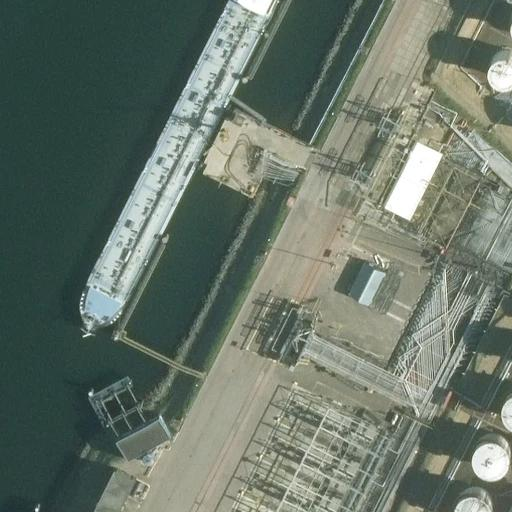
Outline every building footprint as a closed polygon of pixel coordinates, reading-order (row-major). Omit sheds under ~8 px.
[(498,54),(496,56),(494,58),(493,61),(493,63),(493,66),(493,69),(494,71),(496,74),(497,76),(500,78),(502,79),(505,80),(508,80),(511,80),(511,79),(511,51),(509,51),(507,51),(504,51),(501,52),(498,54)] [(237,111),(233,118),(242,123),(245,116),(237,111)] [(369,303),(385,271),(365,261),(349,293),(369,303)] [(298,356),(309,334),(301,329),(289,351),(298,356)] [(175,438),(164,418),(163,417),(120,440),(132,461),(175,438)] [(485,436),(481,439),(479,441),(478,444),(476,447),(476,449),(476,451),(476,454),(477,458),(479,461),(480,462),(481,464),(482,465),(484,466),(487,468),(490,469),(494,469),(497,468),(500,467),(503,466),(506,464),(508,461),(509,458),(510,457),(510,455),(511,451),(510,447),(510,445),(508,443),(507,440),(504,438),(502,436),(499,435),(497,434),(492,434),(490,434),(488,435),(485,436)] [(155,459),(155,458),(154,457),(154,456),(153,455),(152,454),(151,454),(150,453),(149,453),(148,453),(147,453),(146,454),(145,455),(144,456),(144,457),(143,458),(143,459),(144,461),(144,462),(145,463),(147,464),(149,465),(151,464),(152,464),(153,463),(154,462),(154,461),(155,460),(155,459)] [(118,469),(97,511),(123,511),(140,480),(118,469)] [(493,499),(492,497),(492,496),(490,494),(489,493),(488,491),(486,490),(483,489),(480,488),(477,488),(474,488),(472,488),(470,489),(467,490),(465,492),(464,493),(463,494),(462,496),(460,499),(459,502),(459,505),(459,509),(460,511),(492,511),(493,511),(494,508),(494,505),(494,502),(493,499)]
